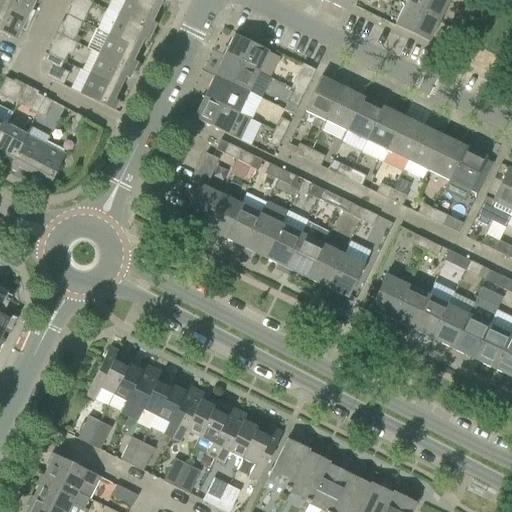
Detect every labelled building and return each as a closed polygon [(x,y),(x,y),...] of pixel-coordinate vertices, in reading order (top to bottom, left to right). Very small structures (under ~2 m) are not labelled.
[(34,0),(0,0),(0,7),(27,20),(36,1),(34,0)] [(92,4),(84,0),(74,0),(67,16),(83,23),(92,4)] [(125,0),(117,16),(152,33),(156,25),(152,22),(158,11),(133,0),(125,0)] [(133,0),(158,11),(162,0),(163,0),(167,2),(168,0),(133,0)] [(323,0),(344,11),(349,0),(323,0)] [(407,0),(405,5),(439,22),(449,1),(447,0),(407,0)] [(395,26),(429,43),(439,22),(405,5),(395,26)] [(0,7),(0,32),(17,41),(27,20),(0,7)] [(148,41),(152,33),(117,16),(106,11),(97,30),(139,50),(144,39),(148,41)] [(67,16),(63,22),(79,31),(83,23),(67,16)] [(91,51),(134,71),(138,63),(133,61),(139,50),(97,30),(88,50),(91,51)] [(73,42),(57,35),(47,55),(64,62),(68,54),(73,56),(78,45),(73,42)] [(224,56),(259,73),(270,78),(280,57),(234,35),(224,56)] [(82,71),(120,89),(125,78),(130,80),(134,71),(91,51),(82,71)] [(44,62),(51,65),(61,69),(64,62),(47,55),(44,62)] [(214,77),(249,93),(259,73),(224,56),(214,77)] [(70,90),(114,111),(119,102),(114,100),(120,89),(82,71),(80,70),(70,90)] [(238,114),(249,93),(214,77),(204,97),(238,114)] [(304,95),(310,82),(300,77),(294,90),(304,95)] [(321,77),(319,81),(304,111),(325,122),(342,87),(321,77)] [(26,88),(6,78),(0,88),(0,95),(18,104),(26,88)] [(362,97),(342,87),(325,122),(346,131),(362,97)] [(45,98),(26,88),(18,104),(37,114),(45,98)] [(297,108),(304,95),(294,90),(287,103),(297,108)] [(194,119),(224,133),(241,141),(251,120),(238,114),(204,97),(194,119)] [(362,97),(346,131),(366,142),(383,107),(362,97)] [(45,98),(37,114),(44,118),(53,102),(45,98)] [(403,117),(383,107),(366,142),(361,153),(382,163),(403,117)] [(76,134),(84,118),(76,114),(68,130),(76,134)] [(424,127),(403,117),(382,163),(402,172),(407,162),(424,127)] [(280,119),(274,132),(284,136),(290,123),(280,119)] [(27,135),(8,125),(0,139),(0,159),(2,161),(0,165),(10,170),(27,135)] [(424,127),(407,162),(428,171),(445,137),(424,127)] [(31,175),(46,145),(50,138),(30,128),(27,135),(10,170),(16,173),(18,169),(31,175)] [(278,149),(284,136),(274,132),(268,145),(278,149)] [(428,171),(448,181),(465,147),(445,137),(428,171)] [(220,140),(216,150),(237,161),(242,151),(220,140)] [(299,144),(294,154),(307,160),(312,151),(299,144)] [(39,185),(47,189),(65,155),(46,145),(31,175),(41,180),(39,185)] [(487,157),(465,147),(448,181),(470,192),(487,157)] [(242,151),(237,161),(250,167),(255,157),(242,151)] [(307,160),(320,167),(325,157),(312,151),(307,160)] [(218,160),(206,154),(192,182),(198,185),(182,218),(203,229),(220,194),(205,187),(218,160)] [(493,164),(485,160),(470,192),(478,195),(493,164)] [(243,180),(250,167),(237,161),(230,174),(243,180)] [(270,164),(265,174),(278,181),(283,171),(270,164)] [(348,180),(353,171),(340,164),(335,174),(348,180)] [(511,213),(511,169),(508,168),(492,201),(485,197),(478,213),(493,220),(486,235),(499,241),(511,213)] [(304,181),(283,171),(278,181),(279,181),(276,188),(296,197),(304,181)] [(366,177),(353,171),(348,180),(361,187),(366,177)] [(306,194),(319,200),(324,191),(310,184),(306,194)] [(380,184),(376,194),(389,200),(393,190),(380,184)] [(389,200),(402,206),(406,197),(393,190),(389,200)] [(324,191),(319,200),(332,207),(336,197),(324,191)] [(241,204),(220,194),(203,229),(224,239),(241,204)] [(267,203),(262,214),(261,214),(245,249),(265,259),(282,224),(287,213),(267,203)] [(224,239),(244,249),(245,249),(261,214),(241,204),(224,239)] [(347,214),(360,220),(365,210),(351,204),(347,214)] [(430,220),(435,210),(422,204),(417,214),(430,220)] [(365,210),(360,220),(373,227),(377,217),(365,210)] [(448,217),(435,210),(430,220),(443,226),(448,217)] [(265,259),(285,269),(286,269),(303,234),(302,234),(282,224),(265,259)] [(286,269),(306,279),(323,244),(328,234),(307,224),(302,234),(303,234),(286,269)] [(411,245),(424,251),(429,242),(416,235),(411,245)] [(481,245),(494,251),(499,241),(486,235),(481,245)] [(511,248),(499,241),(494,251),(507,257),(511,248)] [(429,242),(424,251),(437,258),(442,248),(429,242)] [(306,279),(326,289),(327,289),(344,254),(323,244),(306,279)] [(327,289),(348,299),(365,264),(344,254),(327,289)] [(451,265),(465,271),(470,261),(456,255),(451,265)] [(470,261),(465,271),(477,277),(482,268),(470,261)] [(386,275),(369,309),(391,320),(407,285),(386,275)] [(506,291),(511,281),(498,275),(493,285),(506,291)] [(428,295),(407,285),(391,320),(411,330),(428,295)] [(411,330),(432,340),(449,305),(454,295),(433,285),(428,295),(411,330)] [(452,350),(472,359),(473,360),(489,325),(490,325),(498,308),(477,297),(469,315),(452,350)] [(469,315),(449,305),(432,340),(452,350),(469,315)] [(0,338),(10,319),(0,313),(0,338)] [(489,325),(473,360),(493,370),(510,335),(490,325),(489,325)] [(493,370),(511,378),(511,336),(510,335),(493,370)] [(110,348),(85,396),(95,401),(100,389),(113,395),(127,368),(128,369),(130,365),(115,358),(118,352),(110,348)] [(121,414),(129,418),(153,369),(145,365),(140,375),(128,369),(127,368),(113,395),(126,402),(121,414)] [(170,390),(169,389),(171,386),(158,379),(161,373),(153,369),(129,418),(150,428),(156,416),(170,390)] [(183,396),(170,390),(156,416),(170,423),(164,435),(172,439),(196,390),(187,386),(183,396)] [(196,390),(172,439),(180,443),(186,431),(199,437),(212,411),(213,411),(215,408),(201,401),(204,394),(196,390)] [(207,456),(215,459),(238,411),(230,407),(225,417),(213,411),(212,411),(199,437),(212,444),(207,456)] [(238,411),(215,459),(224,464),(229,452),(242,458),(255,432),(257,428),(244,422),(247,416),(238,411)] [(88,445),(100,422),(88,416),(77,439),(88,445)] [(111,428),(100,422),(88,445),(100,451),(111,428)] [(268,438),(255,432),(242,458),(236,471),(258,481),(282,433),(273,428),(268,438)] [(131,438),(120,461),(131,466),(143,443),(131,438)] [(286,444),(288,440),(287,440),(268,479),(264,486),(287,497),(290,492),(288,491),(308,452),(307,452),(306,454),(286,444)] [(131,466),(142,472),(154,449),(143,443),(131,466)] [(309,504),(328,465),(327,464),(326,467),(307,457),(308,453),(308,452),(288,491),(290,492),(305,500),(301,507),(308,510),(311,505),(309,504)] [(54,455),(54,456),(43,477),(89,499),(95,487),(100,478),(54,455)] [(174,459),(163,482),(174,487),(185,464),(174,459)] [(174,487),(189,495),(200,471),(185,464),(174,487)] [(330,511),(348,477),(347,479),(327,469),(329,465),(328,465),(309,504),(311,505),(321,510),(320,511),(330,511)] [(43,477),(33,498),(60,511),(87,511),(88,511),(84,510),(85,509),(89,499),(43,477)] [(357,511),(370,486),(370,485),(368,489),(348,479),(349,477),(348,477),(330,511),(357,511)] [(217,509),(228,486),(213,479),(202,501),(217,509)] [(137,496),(116,486),(111,496),(132,507),(137,496)] [(229,511),(239,492),(228,486),(217,509),(223,511),(229,511)] [(384,511),(393,494),(392,494),(390,498),(370,488),(371,486),(370,486),(357,511),(384,511)] [(411,511),(415,503),(414,503),(412,507),(392,497),(393,495),(393,494),(384,511),(411,511)] [(60,511),(33,498),(33,499),(25,511),(60,511)]
